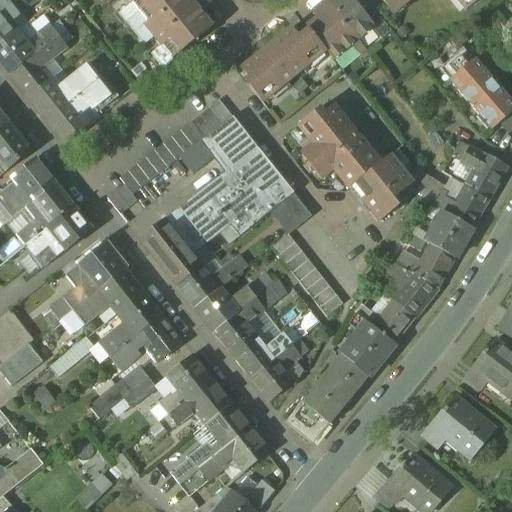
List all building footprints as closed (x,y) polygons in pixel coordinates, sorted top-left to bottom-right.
[(0,0),(0,9),(11,0),(0,0)] [(11,0),(0,9),(0,17),(5,24),(9,22),(11,25),(41,1),(41,0),(40,0),(11,0)] [(123,0),(136,16),(155,0),(123,0)] [(155,0),(136,16),(155,38),(201,0),(155,0)] [(203,0),(201,0),(155,38),(172,61),(173,61),(182,54),(211,30),(200,15),(210,7),(203,0)] [(360,13),(349,0),(331,0),(327,3),(358,42),(372,30),(373,29),(360,13)] [(380,0),(392,14),(410,0),(380,0)] [(456,0),(467,12),(481,0),(456,0)] [(327,3),(313,14),(318,20),(306,29),(325,52),(333,61),(358,42),(327,3)] [(392,33),(369,5),(360,13),(373,29),(372,30),(382,41),(392,33)] [(5,24),(0,17),(0,47),(14,36),(5,24)] [(50,27),(30,43),(29,48),(36,57),(59,39),(50,27)] [(292,31),(242,73),(249,82),(246,85),(261,103),(325,52),(309,33),(300,41),(292,31)] [(14,36),(0,47),(0,64),(10,77),(33,59),(36,57),(29,48),(17,34),(14,36)] [(36,57),(33,59),(42,70),(68,50),(59,39),(36,57)] [(511,46),(500,57),(509,67),(511,70),(511,46)] [(162,47),(151,56),(163,70),(164,69),(164,70),(173,62),(172,61),(162,47)] [(511,114),(511,106),(464,50),(442,69),(452,81),(450,83),(492,132),(511,114)] [(163,70),(145,85),(153,95),(191,64),(182,54),(173,61),(172,61),(173,62),(164,70),(164,69),(163,70)] [(33,59),(10,77),(28,100),(51,82),(42,70),(33,59)] [(511,70),(509,67),(500,75),(511,88),(511,70)] [(89,72),(62,94),(52,81),(51,82),(70,105),(98,83),(89,72)] [(98,83),(70,105),(80,118),(112,93),(101,80),(98,83)] [(51,82),(28,100),(46,123),(70,105),(51,82)] [(219,102),(191,124),(206,142),(234,120),(219,102)] [(80,118),(70,105),(46,123),(65,147),(89,128),(80,118)] [(332,108),(322,117),(318,111),(299,127),(315,147),(302,158),(320,180),(334,169),(350,189),(379,166),(332,108)] [(0,132),(8,126),(0,115),(0,132)] [(8,126),(0,132),(0,166),(6,174),(30,155),(8,126)] [(189,126),(120,180),(125,187),(133,197),(202,142),(189,126)] [(244,133),(227,147),(240,164),(258,150),(244,133)] [(483,156),(470,148),(461,164),(474,172),(483,156)] [(507,170),(483,156),(474,172),(466,186),(490,200),(507,170)] [(379,166),(350,189),(351,190),(354,188),(381,222),(399,208),(393,201),(405,192),(403,190),(409,185),(388,159),(379,166)] [(35,161),(10,180),(13,185),(30,207),(32,205),(56,187),(35,161)] [(277,174),(250,195),(267,217),(294,195),(277,174)] [(4,177),(0,179),(0,190),(9,185),(4,177)] [(217,181),(164,222),(164,223),(182,245),(192,257),(231,227),(240,238),(254,227),(237,205),(217,181)] [(13,185),(2,193),(1,192),(0,192),(0,223),(3,228),(25,210),(30,207),(13,185)] [(455,205),(449,216),(473,230),(490,200),(466,186),(455,205)] [(56,187),(32,205),(49,226),(72,208),(56,187)] [(125,187),(108,200),(121,217),(138,203),(133,197),(125,187)] [(442,193),(434,208),(443,213),(449,216),(455,205),(445,200),(447,196),(442,193)] [(267,217),(250,195),(237,205),(254,227),(267,217)] [(33,220),(14,237),(22,248),(49,226),(32,205),(30,207),(25,210),(33,220)] [(72,208),(49,226),(50,227),(64,246),(65,247),(78,236),(89,228),(72,208)] [(449,216),(443,213),(426,243),(427,244),(431,246),(455,261),(473,230),(449,216)] [(158,264),(182,245),(164,223),(140,241),(158,264)] [(50,227),(26,247),(40,265),(57,252),(64,246),(50,227)] [(64,246),(57,252),(61,257),(82,241),(78,236),(65,247),(64,246)] [(343,306),(288,236),(272,249),(327,319),(343,306)] [(426,243),(414,237),(408,247),(421,254),(427,244),(426,243)] [(192,257),(182,245),(158,264),(177,288),(201,269),(192,257)] [(455,261),(431,246),(420,264),(413,276),(438,291),(455,261)] [(124,272),(104,247),(78,267),(80,269),(90,281),(99,292),(124,272)] [(19,250),(0,265),(0,296),(5,303),(39,276),(19,250)] [(413,258),(404,253),(396,266),(413,276),(420,264),(412,259),(413,258)] [(238,258),(210,280),(219,292),(247,269),(238,258)] [(396,266),(393,265),(382,278),(401,292),(413,276),(396,266)] [(80,269),(67,279),(77,291),(90,281),(80,269)] [(201,269),(177,288),(195,310),(219,292),(210,280),(201,269)] [(124,272),(99,292),(107,302),(118,316),(143,296),(124,272)] [(266,275),(229,304),(237,315),(274,286),(266,275)] [(438,291),(413,276),(401,292),(393,303),(415,320),(438,291)] [(77,291),(63,302),(71,314),(99,292),(90,281),(77,291)] [(274,286),(237,315),(247,327),(286,296),(278,283),(274,286)] [(99,292),(71,314),(80,324),(107,302),(99,292)] [(219,292),(195,310),(214,334),(237,315),(229,304),(219,292)] [(143,296),(118,316),(128,328),(136,338),(161,318),(143,296)] [(415,320),(393,303),(378,321),(372,329),(394,346),(415,320)] [(378,321),(365,311),(359,319),(372,329),(378,321)] [(10,312),(0,320),(0,338),(19,324),(10,312)] [(511,313),(509,312),(498,331),(511,339),(511,313)] [(237,315),(214,334),(232,357),(255,339),(247,327),(237,315)] [(359,319),(355,317),(350,326),(365,338),(372,329),(359,319)] [(161,318),(136,338),(144,348),(143,348),(157,365),(183,345),(161,318)] [(297,326),(265,351),(274,362),(306,337),(297,326)] [(128,328),(102,349),(109,359),(136,338),(128,328)] [(365,338),(349,357),(372,374),(394,346),(372,329),(365,338)] [(25,332),(0,351),(0,363),(2,366),(29,346),(33,343),(25,332)] [(306,337),(274,362),(283,374),(300,360),(302,363),(311,356),(308,351),(314,346),(306,337)] [(136,338),(109,359),(117,368),(143,348),(144,348),(136,338)] [(255,339),(232,357),(251,380),(274,362),(265,351),(255,339)] [(87,342),(73,352),(80,361),(94,350),(87,342)] [(511,354),(494,342),(486,353),(485,352),(472,369),(488,381),(502,391),(511,378),(511,354)] [(2,366),(0,368),(0,373),(12,388),(43,364),(29,346),(2,366)] [(73,352),(50,371),(58,381),(76,366),(75,365),(80,361),(73,352)] [(191,357),(166,377),(177,392),(171,397),(170,396),(159,405),(169,418),(179,410),(187,404),(212,384),(191,357)] [(368,379),(340,357),(333,367),(360,389),(368,379)] [(274,362),(251,380),(270,404),(293,386),(283,374),(274,362)] [(333,367),(301,405),(287,422),(294,428),(293,429),(312,444),(327,425),(329,427),(360,389),(333,367)] [(138,369),(114,388),(124,401),(148,382),(138,369)] [(488,381),(472,369),(465,379),(481,390),(488,381)] [(124,401),(123,402),(130,412),(156,392),(148,382),(124,401)] [(212,384),(187,404),(194,414),(205,427),(230,407),(212,384)] [(46,387),(33,394),(42,411),(55,404),(46,387)] [(114,388),(88,409),(98,422),(123,402),(124,401),(114,388)] [(493,433),(454,401),(446,411),(444,410),(430,427),(445,440),(459,452),(469,440),(480,448),(493,433)] [(194,414),(187,404),(179,410),(186,420),(194,414)] [(169,418),(159,405),(149,413),(159,425),(169,418)] [(230,407),(205,427),(217,443),(224,451),(250,430),(230,407)] [(1,409),(0,409),(0,429),(10,422),(1,409)] [(186,420),(179,410),(169,418),(176,428),(178,429),(187,422),(186,420)] [(159,425),(151,433),(158,442),(176,428),(169,418),(159,425)] [(445,440),(430,427),(422,436),(437,449),(445,440)] [(250,430),(224,451),(229,457),(243,474),(268,454),(250,430)] [(208,444),(187,460),(197,472),(224,451),(217,443),(212,448),(208,444)] [(31,451),(8,469),(10,473),(19,485),(42,467),(31,451)] [(224,451),(197,472),(206,484),(227,468),(223,462),(229,457),(224,451)] [(136,474),(122,456),(113,464),(127,482),(136,474)] [(449,490),(412,458),(403,468),(402,467),(388,483),(403,496),(417,508),(426,496),(436,505),(449,490)] [(187,460),(177,468),(187,480),(197,472),(187,460)] [(4,471),(0,469),(0,480),(10,473),(8,469),(7,469),(4,471)] [(197,472),(187,480),(196,492),(206,484),(197,472)] [(10,473),(0,480),(0,500),(3,498),(19,485),(10,473)] [(103,477),(76,502),(85,511),(86,511),(113,487),(103,477)] [(403,496),(388,483),(380,493),(396,505),(403,496)] [(254,511),(231,494),(223,504),(216,511),(254,511)] [(216,497),(198,511),(216,511),(223,504),(216,497)] [(0,500),(0,511),(9,511),(11,511),(13,510),(3,498),(0,500)]
